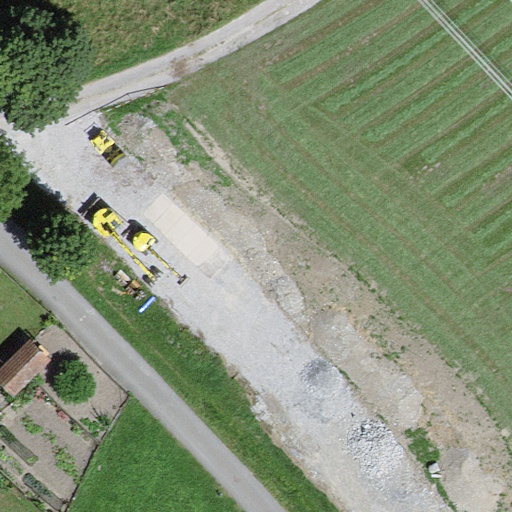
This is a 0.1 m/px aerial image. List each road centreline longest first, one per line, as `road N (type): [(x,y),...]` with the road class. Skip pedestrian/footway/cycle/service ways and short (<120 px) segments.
road 1 (residential): [(0,238),(267,511)]
road 2 (track): [(292,0),(174,66),(0,121)]
